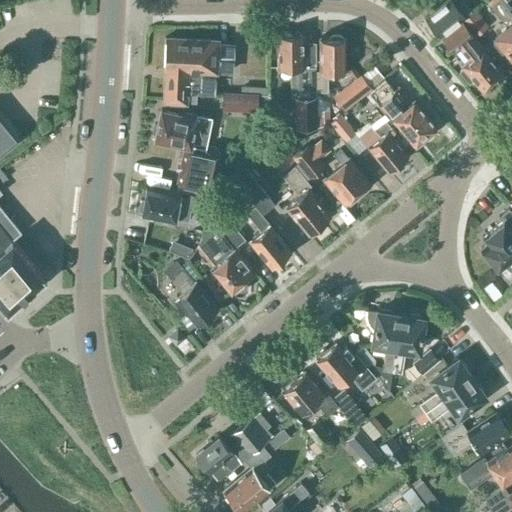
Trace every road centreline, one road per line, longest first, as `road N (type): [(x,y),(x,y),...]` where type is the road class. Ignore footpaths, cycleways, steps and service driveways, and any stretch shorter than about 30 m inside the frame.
road 1 (residential): [(491,144),(404,39),(366,11),(326,2),(111,6)]
road 2 (tertiary): [(89,333),(89,243),(111,6)]
road 3 (residential): [(132,440),(331,276)]
road 4 (residential): [(331,276),(464,166)]
